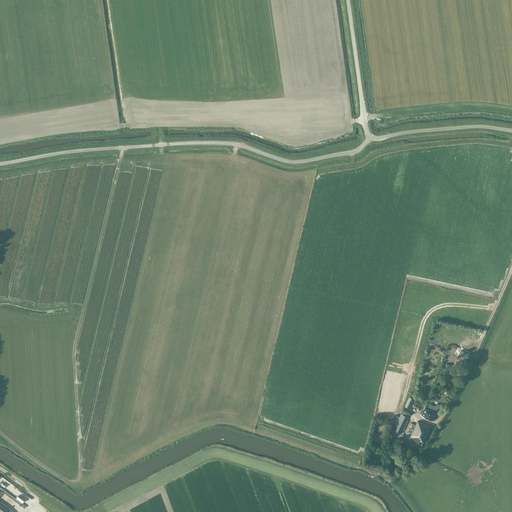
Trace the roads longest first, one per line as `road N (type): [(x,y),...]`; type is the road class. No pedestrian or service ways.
road 1 (unclassified): [(0,164),(80,150),(219,143),(302,162),(357,151),(368,138)]
road 2 (unclassified): [(368,138),(467,126),(511,130)]
road 3 (unclassified): [(368,138),(347,0)]
